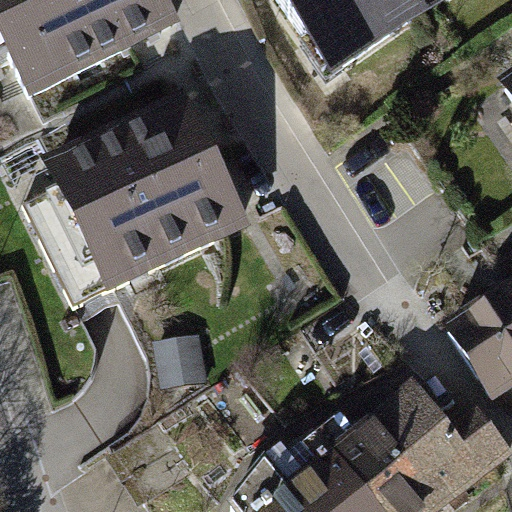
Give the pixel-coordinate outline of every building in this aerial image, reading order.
[(174,0),(0,0),(0,34),(40,121),(197,49),(174,0)] [(278,0),(338,84),(457,0),(278,0)] [(185,100),(50,163),(116,303),(251,240),(185,100)] [(511,290),(453,329),(505,407),(511,402),(511,290)] [(160,344),(165,389),(209,384),(204,340),(160,344)] [(350,420),(237,511),(452,511),(511,463),(511,456),(479,416),(457,434),(422,390),(365,437),(350,420)]
